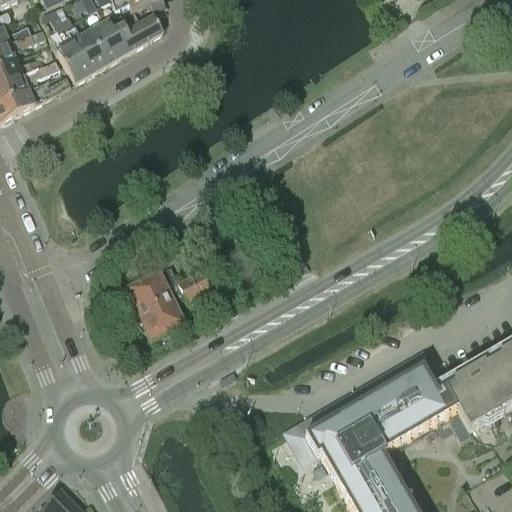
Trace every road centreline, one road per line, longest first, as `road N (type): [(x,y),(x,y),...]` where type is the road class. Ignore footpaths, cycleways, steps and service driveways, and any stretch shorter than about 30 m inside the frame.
road 1 (residential): [(33,298),(511,5)]
road 2 (tertiary): [(185,377),(464,217),(511,170)]
road 3 (residential): [(185,377),(201,402),(311,404),(511,287)]
road 4 (residential): [(0,149),(167,52),(178,37),(174,0)]
